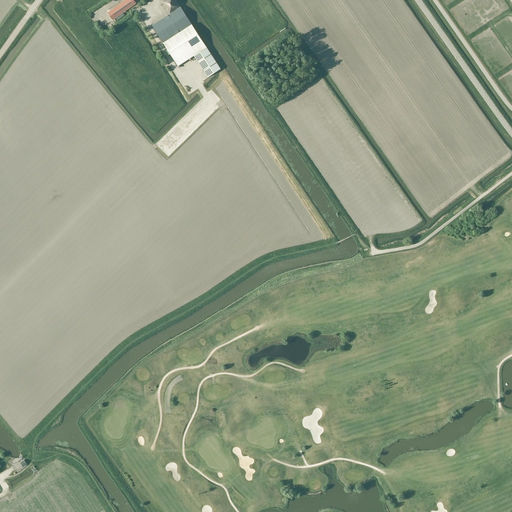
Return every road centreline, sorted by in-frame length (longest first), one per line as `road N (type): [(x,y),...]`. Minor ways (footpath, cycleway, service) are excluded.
road 1 (track): [(511,172),(417,245),(371,248)]
road 2 (tertiary): [(511,132),(416,0)]
